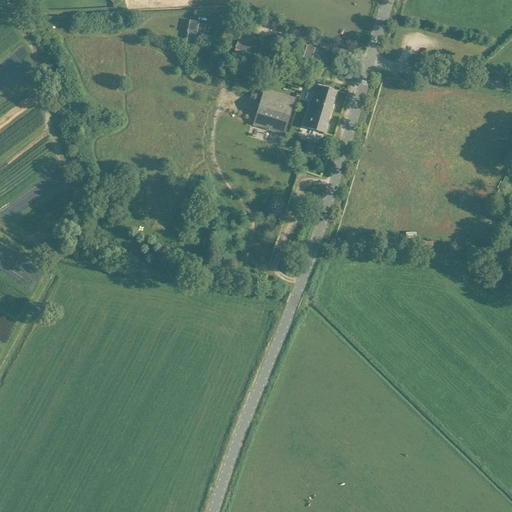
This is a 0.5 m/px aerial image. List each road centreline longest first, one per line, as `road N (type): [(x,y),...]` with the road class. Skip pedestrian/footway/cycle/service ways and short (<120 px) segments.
road 1 (tertiary): [(213,511),(300,284),(369,62)]
road 2 (unclassified): [(511,87),(369,62)]
